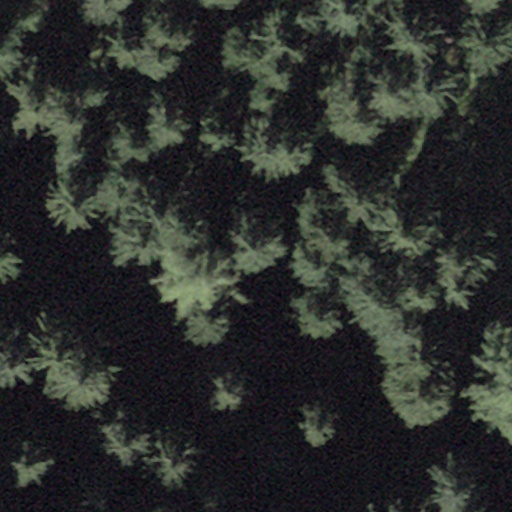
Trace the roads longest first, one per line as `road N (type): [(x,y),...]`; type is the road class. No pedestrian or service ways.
road 1 (track): [(259,0),(213,173),(511,52)]
road 2 (track): [(511,58),(278,266)]
